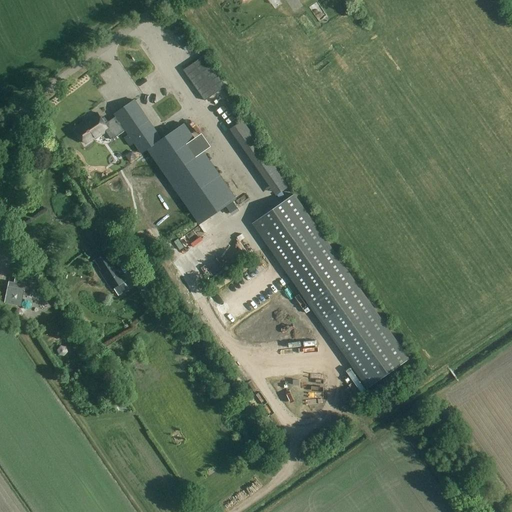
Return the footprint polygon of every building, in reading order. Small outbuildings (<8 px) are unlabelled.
[(284,4),(281,0),(267,0),(275,10),(284,4)] [(204,55),(183,70),(205,101),(226,86),(204,55)] [(152,59),(138,64),(143,76),(156,70),(152,59)] [(194,139),(184,124),(162,139),(135,100),(114,114),(116,116),(105,124),(97,113),(90,118),(91,119),(76,129),(86,143),(94,137),(95,139),(106,131),(112,140),(126,130),(129,135),(125,138),(130,145),(134,142),(142,153),(148,149),(200,224),(236,199),(203,151),(211,146),(202,133),(194,139)] [(177,103),(160,109),(165,121),(182,115),(177,103)] [(232,123),(274,191),(287,183),(245,115),(232,123)] [(294,194),(253,223),(361,380),(403,351),(294,194)] [(216,216),(211,220),(214,226),(220,223),(216,216)] [(112,290),(127,280),(117,265),(115,266),(106,252),(95,260),(101,270),(100,271),(112,290)] [(147,285),(131,259),(126,262),(137,281),(141,288),(147,285)] [(34,297),(37,280),(15,276),(14,282),(8,280),(3,302),(21,306),(23,295),(34,297)] [(60,326),(55,321),(59,317),(52,310),(42,320),(48,327),(44,332),(48,337),(60,326)] [(77,382),(79,391),(87,389),(85,380),(77,382)] [(184,444),(188,437),(181,434),(178,440),(184,444)]
